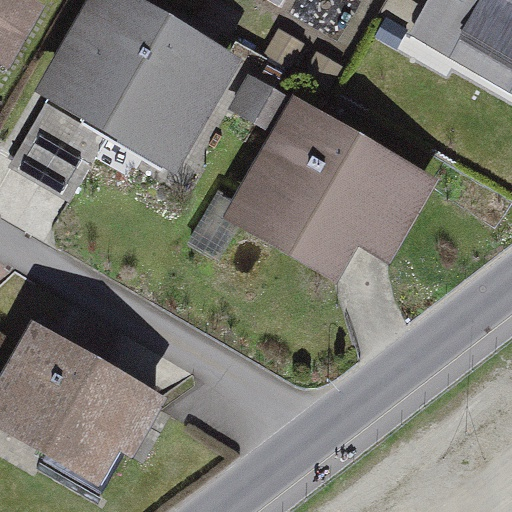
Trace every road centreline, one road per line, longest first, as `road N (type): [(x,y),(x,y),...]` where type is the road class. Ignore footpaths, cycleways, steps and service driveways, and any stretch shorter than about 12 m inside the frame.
road 1 (residential): [(0,239),(332,434)]
road 2 (residential): [(511,295),(332,434)]
road 3 (residential): [(332,434),(232,511)]
